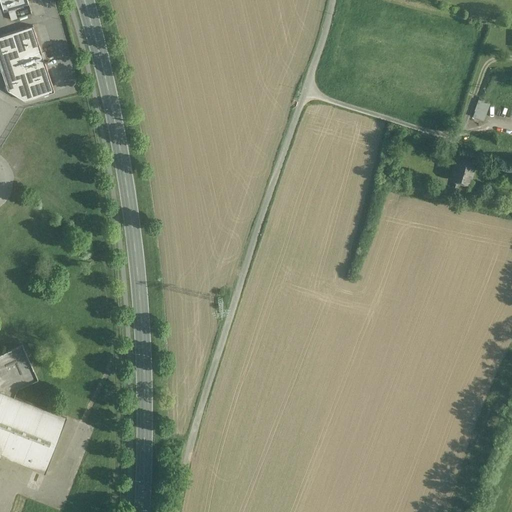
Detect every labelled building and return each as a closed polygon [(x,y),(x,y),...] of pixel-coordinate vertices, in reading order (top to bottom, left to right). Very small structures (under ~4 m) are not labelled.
[(0,0),(4,10),(8,9),(14,7),(28,2),(27,0),(0,0)] [(33,25),(0,35),(0,65),(8,89),(25,100),(54,90),(33,25)] [(473,116),(485,120),(490,103),(478,99),(473,116)] [(476,162),(457,156),(451,178),(457,180),(470,183),(473,172),(475,172),(476,171),(478,172),(479,168),(475,167),(476,162)] [(470,183),(457,180),(456,184),(468,188),(470,183)] [(488,196),(479,194),(478,201),(486,202),(488,196)] [(511,207),(511,201),(488,196),(486,202),(511,208),(511,207)] [(22,345),(0,355),(0,390),(13,395),(16,387),(36,378),(22,345)] [(0,390),(0,455),(45,473),(67,416),(13,395),(0,390)]
